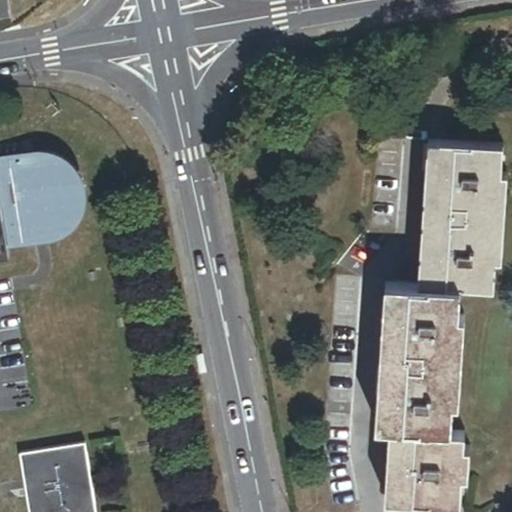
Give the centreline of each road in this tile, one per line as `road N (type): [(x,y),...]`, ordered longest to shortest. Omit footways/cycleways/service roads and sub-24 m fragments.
road 1 (tertiary): [(260,511),(164,36)]
road 2 (tertiary): [(382,0),(164,36)]
road 3 (tertiary): [(164,36),(0,63)]
